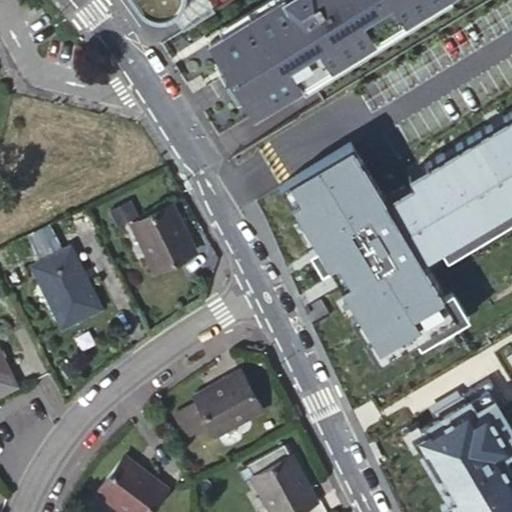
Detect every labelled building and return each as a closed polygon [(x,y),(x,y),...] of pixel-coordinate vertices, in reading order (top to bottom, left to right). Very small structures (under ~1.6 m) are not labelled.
[(125,0),(138,19),(154,23),(172,23),(185,14),(186,0),(125,0)] [(274,0),(271,2),(221,33),(207,41),(217,57),(241,95),(251,112),(300,81),(310,75),(431,0),(274,0)] [(340,285),(385,359),(456,316),(424,263),(511,210),(511,111),(426,163),(429,167),(410,178),(413,181),(385,197),(352,142),(288,180),(298,197),(291,202),(328,265),(337,260),(349,280),(340,285)] [(112,135),(31,116),(23,149),(104,168),(112,135)] [(75,207),(85,170),(56,162),(46,199),(75,207)] [(155,271),(192,250),(169,204),(132,223),(155,271)] [(39,262),(61,251),(55,237),(33,248),(39,262)] [(68,247),(61,251),(39,262),(32,266),(62,325),(98,307),(68,247)] [(0,391),(13,384),(0,357),(0,391)] [(260,407),(240,371),(194,397),(196,401),(174,414),(185,435),(207,423),(213,434),(260,407)] [(415,443),(456,511),(511,511),(511,470),(503,455),(511,449),(511,429),(498,407),(505,403),(489,377),(431,411),(436,418),(419,429),(415,443)] [(292,511),(313,500),(282,444),(245,464),(271,511),(292,511)] [(144,511),(163,487),(122,455),(96,489),(125,511),(144,511)]
